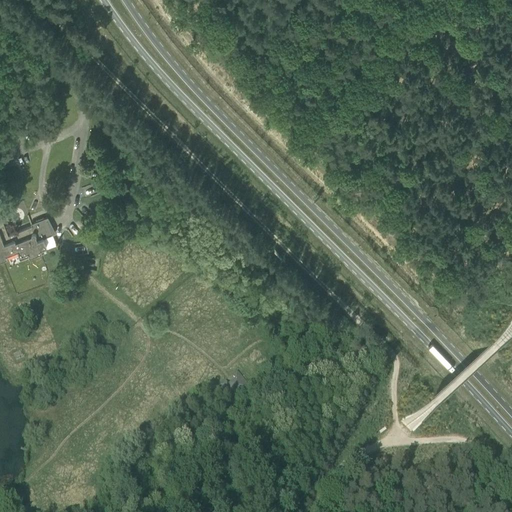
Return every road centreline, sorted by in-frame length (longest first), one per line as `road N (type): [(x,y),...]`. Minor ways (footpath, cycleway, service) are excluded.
road 1 (primary): [(103,0),(203,119),(511,433)]
road 2 (track): [(394,435),(387,347),(35,0)]
road 3 (primary): [(511,414),(211,107),(126,0)]
road 4 (track): [(290,129),(462,0)]
road 5 (track): [(511,483),(471,443),(394,435)]
